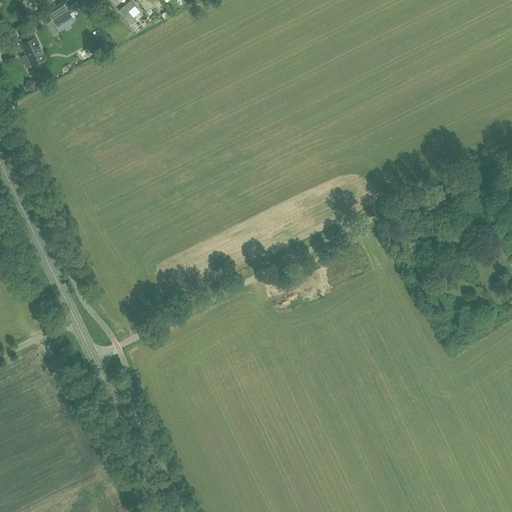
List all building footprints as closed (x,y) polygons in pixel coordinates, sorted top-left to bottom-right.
[(131,0),(129,0),(120,9),(131,22),(136,17),(129,9),(135,4),(131,0)] [(140,0),(148,10),(153,5),(149,0),(140,0)] [(76,16),(83,11),(77,2),(70,6),(76,16)] [(94,11),(107,29),(112,25),(100,7),(94,11)] [(60,31),(75,21),(67,9),(52,19),(60,31)] [(32,30),(21,35),(24,42),(20,43),(26,54),(20,57),(26,68),(46,58),(32,30)] [(84,50),(82,56),(83,59),(90,55),(87,48),(84,50)] [(511,204),(511,179),(509,175),(497,184),(511,204)]
